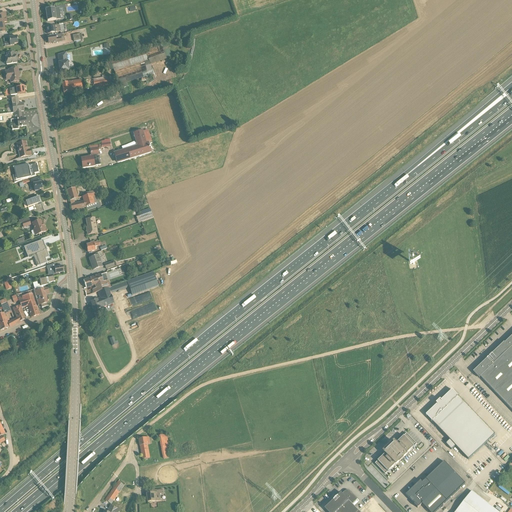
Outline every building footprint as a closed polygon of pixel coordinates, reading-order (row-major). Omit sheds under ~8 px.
[(46,10),(47,22),(56,20),(60,19),(59,9),(54,9),(46,10)] [(46,28),(47,34),(60,32),(59,25),(54,26),(46,28)] [(54,36),(48,37),(49,44),(53,43),(53,44),(57,43),(65,41),(64,38),(68,36),(67,33),(54,36)] [(4,43),(5,47),(10,46),(14,46),(14,44),(18,44),(17,37),(9,38),(10,42),(4,43)] [(119,81),(120,85),(148,77),(149,77),(153,76),(150,66),(166,60),(166,59),(172,58),(168,47),(177,44),(176,40),(161,45),(104,64),(107,72),(113,70),(117,82),(119,81)] [(5,57),(6,65),(17,63),(16,56),(14,56),(14,53),(6,54),(7,57),(5,57)] [(66,53),(58,55),(59,63),(60,72),(68,71),(67,62),(66,53)] [(5,72),(6,81),(10,80),(11,83),(19,82),(18,78),(19,77),(18,68),(8,70),(9,71),(5,72)] [(111,85),(109,77),(86,81),(87,85),(94,84),(94,88),(111,85)] [(82,89),(81,80),(62,84),(64,93),(69,92),(82,89)] [(25,94),(24,87),(12,88),(13,91),(10,91),(11,96),(17,95),(25,94)] [(11,98),(14,113),(15,113),(15,112),(21,112),(24,111),(23,104),(19,104),(18,100),(18,98),(11,98)] [(15,112),(15,113),(15,116),(17,116),(17,118),(15,118),(16,120),(11,121),(12,130),(19,129),(19,128),(26,126),(25,119),(22,120),(21,112),(15,112)] [(137,146),(115,153),(118,163),(151,152),(148,143),(146,144),(142,131),(134,134),(137,146)] [(17,144),(18,147),(20,158),(31,156),(30,150),(27,151),(26,142),(17,144)] [(83,168),(94,166),(101,165),(99,156),(82,159),(84,168),(83,168)] [(18,166),(21,175),(29,173),(30,177),(35,176),(34,174),(38,173),(36,164),(28,166),(28,164),(18,166)] [(8,171),(10,178),(17,176),(15,168),(8,171)] [(41,183),(39,177),(30,180),(31,184),(30,185),(31,186),(33,186),(34,192),(39,191),(39,190),(42,189),(41,183)] [(84,212),(101,206),(97,193),(78,199),(75,188),(67,191),(70,201),(72,211),(83,208),(84,212)] [(107,196),(103,197),(105,206),(110,205),(119,203),(116,193),(107,196)] [(39,197),(26,202),(28,208),(36,205),(37,208),(42,207),(42,204),(40,205),(40,204),(41,203),(39,197)] [(151,212),(136,217),(138,224),(154,218),(151,212)] [(94,218),(86,220),(88,230),(87,230),(88,235),(97,233),(94,218)] [(42,225),(40,221),(32,224),(35,230),(33,230),(35,236),(46,232),(43,224),(42,225)] [(49,257),(43,241),(24,248),(28,257),(29,257),(30,259),(34,257),(38,266),(48,263),(46,259),(49,257)] [(86,245),(87,250),(87,252),(96,251),(95,247),(100,246),(100,242),(95,243),(90,243),(90,245),(86,245)] [(93,270),(102,267),(98,255),(89,258),(93,270)] [(56,275),(55,274),(64,272),(63,266),(55,267),(54,264),(28,273),(29,276),(34,274),(34,275),(40,273),(40,271),(47,269),(48,276),(56,275)] [(127,282),(129,288),(132,296),(159,287),(154,272),(127,282)] [(94,294),(98,292),(109,288),(111,288),(108,281),(106,282),(104,274),(106,273),(83,281),(86,288),(95,285),(96,288),(93,289),(94,294)] [(55,282),(54,277),(39,280),(41,287),(48,285),(47,283),(49,282),(49,283),(55,282)] [(109,288),(111,294),(129,288),(127,282),(111,288),(109,288)] [(98,292),(101,299),(104,307),(114,304),(111,294),(109,288),(98,292)] [(38,296),(42,308),(49,306),(47,301),(48,301),(49,300),(48,298),(47,297),(46,297),(45,294),(48,293),(47,289),(44,290),(43,289),(37,291),(36,289),(34,290),(35,296),(38,296)] [(28,306),(31,318),(38,315),(39,314),(38,310),(37,310),(32,295),(18,298),(22,308),(28,306)] [(98,310),(104,307),(101,299),(91,302),(94,311),(97,310),(98,310)] [(133,310),(137,318),(156,310),(153,302),(133,310)] [(7,303),(1,305),(5,314),(11,312),(7,303)] [(13,309),(17,318),(14,320),(16,324),(19,322),(26,320),(20,306),(13,309)] [(9,321),(8,317),(5,318),(4,313),(0,314),(0,329),(0,331),(9,328),(7,323),(7,322),(9,321)] [(16,324),(14,320),(8,323),(9,328),(16,324)] [(475,372),(511,410),(511,336),(492,356),(491,355),(488,358),(488,359),(475,372)] [(112,346),(118,344),(117,341),(115,342),(114,337),(109,339),(112,346)] [(440,400),(440,401),(437,404),(437,403),(436,404),(437,405),(426,415),(450,440),(446,444),(451,450),(455,446),(469,460),(485,444),(495,435),(452,390),(441,401),(440,400)] [(159,435),(163,459),(171,458),(170,454),(176,453),(175,447),(169,448),(167,434),(159,435)] [(406,454),(417,444),(407,434),(396,444),(394,442),(384,452),(386,454),(375,464),(385,474),(396,464),(396,465),(406,455),(406,454)] [(150,437),(139,438),(141,460),(150,459),(148,445),(150,444),(150,437)] [(444,461),(422,482),(426,485),(416,495),(423,503),(422,504),(429,511),(435,511),(465,483),(444,461)] [(421,480),(406,494),(415,504),(414,504),(415,505),(415,504),(418,507),(417,507),(418,508),(422,504),(423,503),(416,495),(426,485),(422,482),(421,480)] [(105,501),(109,503),(111,504),(113,501),(121,490),(124,486),(118,481),(107,497),(108,497),(105,501)] [(151,494),(147,494),(148,502),(161,501),(160,494),(163,494),(163,489),(151,491),(151,494)] [(327,509),(330,511),(359,511),(352,504),(358,499),(350,491),(349,490),(348,490),(347,490),(346,491),(342,493),(342,494),(327,509)] [(498,511),(472,491),(455,511),(498,511)]
